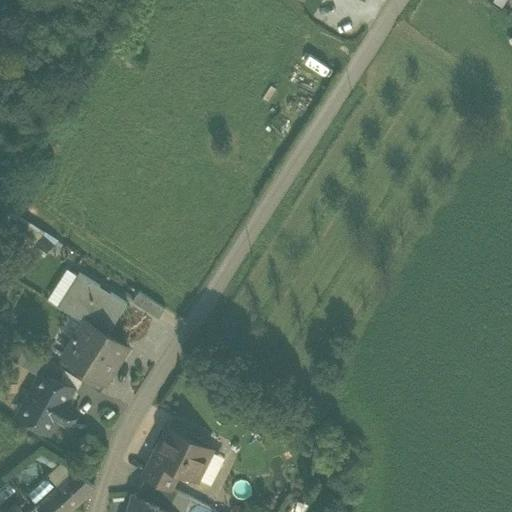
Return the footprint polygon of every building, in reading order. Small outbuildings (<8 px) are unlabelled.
[(25,213),(15,227),(32,238),(42,224),(25,213)] [(32,241),(45,250),(61,228),(48,218),(32,241)] [(71,311),(90,323),(91,322),(107,332),(127,301),(79,271),(58,303),(71,311)] [(132,299),(159,316),(165,307),(138,289),(132,299)] [(60,328),(75,336),(77,333),(82,336),(90,323),(71,311),(60,328)] [(127,345),(107,332),(91,322),(90,323),(82,336),(77,333),(75,336),(64,353),(87,368),(103,378),(115,360),(116,361),(127,345)] [(43,371),(57,379),(64,367),(33,347),(24,365),(41,374),(43,371)] [(103,378),(87,368),(81,378),(101,390),(107,380),(103,378)] [(19,413),(48,429),(55,415),(65,420),(73,405),(64,400),(71,386),(57,379),(43,371),(41,374),(19,413)] [(76,408),(73,405),(65,420),(68,422),(76,408)] [(145,473),(169,484),(178,465),(196,474),(210,448),(168,427),(145,473)] [(77,468),(36,506),(42,511),(67,511),(95,486),(77,468)] [(159,503),(168,508),(177,489),(169,484),(145,473),(136,492),(149,498),(156,502),(159,503)] [(134,492),(128,511),(175,511),(176,511),(159,506),(159,503),(156,502),(149,500),(149,498),(135,494),(136,492),(134,492)]
